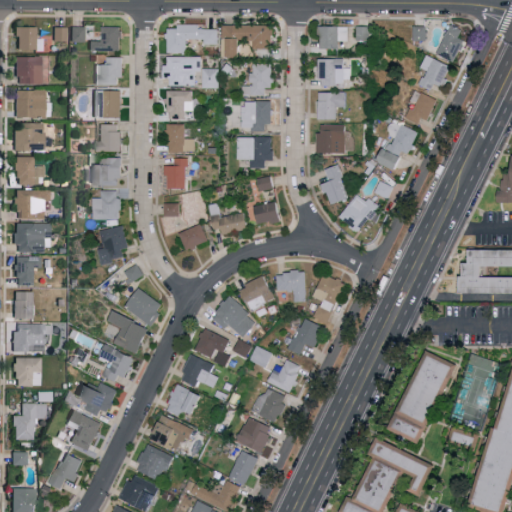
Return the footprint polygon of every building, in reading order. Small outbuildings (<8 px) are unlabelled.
[(220,28),(201,28),(201,23),(179,23),(179,27),(168,27),(168,51),(187,52),(187,38),(206,39),(206,43),(219,44),(220,28)] [(243,56),(243,36),(255,36),(255,47),(274,48),(274,25),(224,24),(224,56),(243,56)] [(339,25),(322,24),(322,47),(350,47),(350,30),(339,30),(339,25)] [(466,39),(461,37),(464,29),(452,24),(440,53),(458,60),(466,39)] [(18,49),(44,49),(44,38),(37,38),(37,25),(17,26),(18,49)] [(86,26),(72,25),(72,40),(86,40),(86,26)] [(122,50),(122,26),(104,25),(103,40),(90,40),(90,49),(122,50)] [(371,39),(371,25),(358,25),(357,38),(371,39)] [(414,40),(427,40),(428,25),(415,25),(414,40)] [(68,40),(68,26),(54,26),(54,40),(68,40)] [(422,84),(433,89),(436,82),(444,86),(453,64),(427,54),(422,67),(427,69),(422,84)] [(42,55),(16,56),(17,83),(43,83),(42,55)] [(123,83),(123,55),(109,55),(109,63),(96,63),(96,83),(123,83)] [(200,55),(166,56),(166,77),(170,77),(171,85),(201,85),(200,55)] [(352,67),(345,67),(345,57),(320,58),(321,83),(352,82),(352,67)] [(273,86),(274,62),(254,62),(253,85),(243,85),(243,94),(269,94),(269,86),(273,86)] [(220,67),(204,67),(204,88),(220,88),(220,67)] [(46,90),(16,89),(15,117),(46,117),(46,90)] [(194,89),(168,90),(169,118),(190,118),(190,110),(194,110),(194,89)] [(338,118),(338,106),(347,106),(347,91),(320,91),(320,118),(338,118)] [(274,100),(244,100),(244,127),(252,127),(252,130),(266,130),(267,123),(273,123),(274,100)] [(420,131),(394,120),(388,133),(393,136),(382,161),(399,168),(406,152),(410,153),(420,131)] [(15,151),(44,151),(45,122),(15,122),(15,151)] [(122,122),(97,123),(98,151),(122,150),(122,122)] [(169,151),(197,150),(197,137),(186,137),(186,123),(169,123),(169,151)] [(347,151),(347,123),(319,124),(319,152),(347,151)] [(252,167),(267,167),(267,160),(274,160),(273,135),(239,136),(240,159),(251,158),(252,167)] [(16,184),(38,184),(38,176),(44,176),(44,165),(34,165),(34,156),(16,155),(16,184)] [(94,183),(122,184),(123,156),(102,156),(102,163),(94,163),(94,183)] [(188,187),(188,157),(176,157),(175,164),(168,164),(168,187),(188,187)] [(327,168),(331,180),(325,182),(331,203),(350,198),(340,164),(327,168)] [(511,171),(504,171),(504,188),(499,188),(499,201),(511,201),(511,171)] [(258,177),(260,190),(275,188),(273,175),(258,177)] [(376,192),(391,198),(395,186),(381,180),(376,192)] [(50,189),(16,189),(16,218),(44,219),(44,208),(50,209),(50,189)] [(118,189),(103,189),(103,196),(95,197),(96,218),(123,218),(122,196),(118,196),(118,189)] [(360,231),(382,207),(370,196),(367,200),(360,194),(342,215),(360,231)] [(222,216),(220,201),(210,203),(214,229),(223,227),(224,234),(250,229),(247,211),(222,216)] [(259,223),(282,219),(279,201),(256,205),(259,223)] [(182,215),(182,202),(166,202),(166,215),(182,215)] [(15,249),(50,250),(51,223),(16,222),(15,249)] [(181,231),(188,249),(209,241),(203,223),(181,231)] [(103,262),(126,257),(124,248),(131,247),(126,224),(103,229),(107,246),(100,248),(103,262)] [(465,292),(511,292),(511,248),(473,248),(473,261),(465,261),(465,292)] [(17,255),(16,285),(33,285),(34,267),(41,267),(42,256),(17,255)] [(279,290),(296,289),(296,300),(308,300),(307,271),(278,271),(279,290)] [(316,296),(324,299),(316,318),(330,323),(346,282),(325,273),(316,296)] [(252,309),(277,298),(266,275),(241,286),(252,309)] [(166,302),(139,287),(128,308),(155,323),(166,302)] [(34,318),(34,290),(15,290),(15,317),(34,318)] [(212,316),(225,328),(230,323),(244,336),(259,321),(231,296),(212,316)] [(138,353),(151,327),(116,309),(110,320),(124,326),(116,342),(138,353)] [(291,348),(303,353),(308,342),(316,346),(326,326),(306,316),(291,348)] [(15,351),(45,350),(45,334),(52,333),(52,323),(15,323),(15,351)] [(216,357),(214,360),(227,366),(232,355),(225,351),(231,338),(206,327),(197,348),(216,357)] [(235,350),(247,356),(253,344),(240,338),(235,350)] [(117,381),(120,373),(127,376),(136,357),(107,343),(100,359),(109,363),(104,374),(117,381)] [(251,359),(268,366),(274,351),(258,345),(251,359)] [(456,360),(428,349),(396,432),(424,442),(456,360)] [(220,376),(213,372),(217,364),(193,353),(182,377),(198,385),(200,379),(215,386),(220,376)] [(41,356),(15,357),(15,385),(41,385),(41,356)] [(281,374),(275,371),(270,381),(293,391),(304,366),(288,359),(281,374)] [(120,389),(102,381),(100,388),(86,382),(79,396),(90,401),(87,409),(99,414),(103,406),(111,410),(120,389)] [(193,388),(178,383),(168,410),(183,415),(185,409),(197,413),(204,393),(193,389),(193,388)] [(511,511),(511,383),(483,506),(511,511)] [(289,396),(266,385),(255,410),(277,421),(289,396)] [(14,439),(34,439),(34,417),(47,417),(47,402),(22,402),(21,415),(14,415),(14,439)] [(76,428),(71,442),(93,449),(103,420),(73,410),(67,425),(76,428)] [(274,426),(250,416),(240,441),(264,450),(274,426)] [(476,443),(478,432),(454,426),(451,438),(476,443)] [(423,511),(424,510),(404,502),(400,511),(389,511),(406,472),(413,475),(411,481),(412,481),(409,489),(423,496),(438,462),(382,438),(356,499),(351,497),(344,511),(423,511)] [(138,469),(164,481),(176,455),(149,443),(138,469)] [(261,457),(244,449),(230,477),(247,485),(261,457)] [(68,477),(76,481),(85,459),(65,450),(51,482),(63,488),(68,477)] [(12,464),(27,464),(27,451),(12,451),(12,464)] [(153,510),(163,485),(133,474),(123,499),(153,510)] [(220,482),(215,491),(198,483),(193,493),(233,511),(244,486),(229,479),(226,485),(220,482)] [(35,511),(36,487),(13,487),(12,511),(35,511)] [(192,511),(222,511),(198,500),(192,511)]
